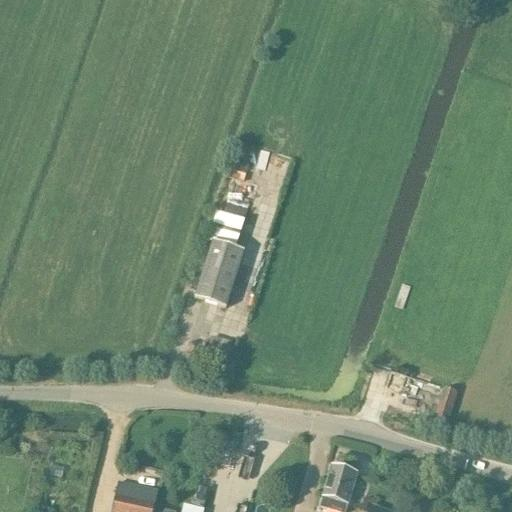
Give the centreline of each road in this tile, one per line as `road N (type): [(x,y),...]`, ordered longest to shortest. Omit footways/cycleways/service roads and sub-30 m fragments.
road 1 (tertiary): [(0,399),(116,396),(334,427),(511,477)]
road 2 (track): [(474,115),(359,434)]
